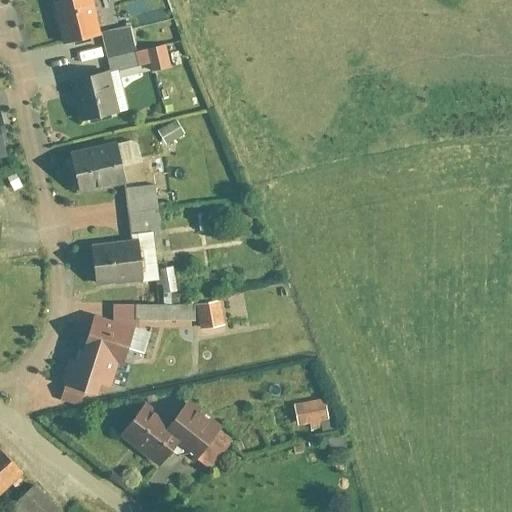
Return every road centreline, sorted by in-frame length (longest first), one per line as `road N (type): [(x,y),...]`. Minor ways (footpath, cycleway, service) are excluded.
road 1 (residential): [(0,7),(59,272),(56,321),(4,415)]
road 2 (residential): [(4,415),(130,511)]
